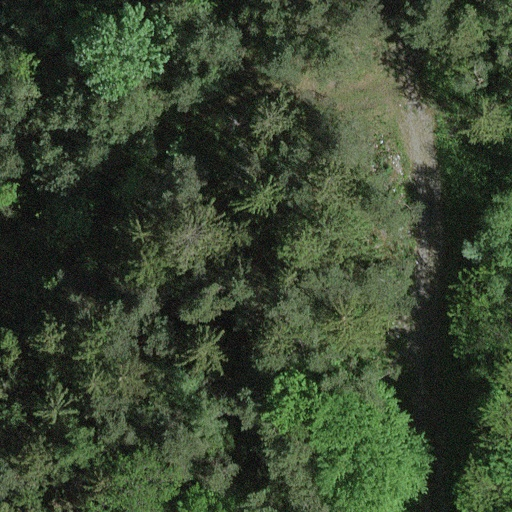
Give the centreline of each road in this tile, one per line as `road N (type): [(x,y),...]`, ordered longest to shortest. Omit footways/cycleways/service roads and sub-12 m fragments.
road 1 (track): [(288,511),(432,356),(429,53),(404,0)]
road 2 (track): [(429,53),(115,24),(0,27)]
road 3 (track): [(432,356),(453,511)]
